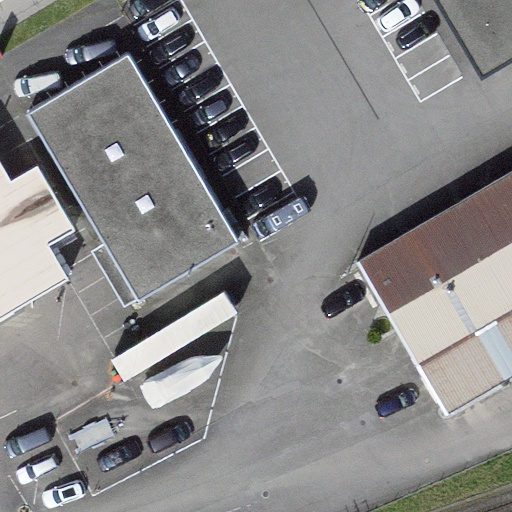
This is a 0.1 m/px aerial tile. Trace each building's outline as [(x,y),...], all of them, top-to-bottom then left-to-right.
[(511,54),(511,0),(436,0),(480,73),(511,54)] [(128,45),(24,106),(102,237),(90,244),(124,301),(137,294),(140,298),(243,238),(128,45)] [(0,316),(72,275),(49,237),(76,221),(38,155),(11,171),(0,153),(0,316)] [(511,162),(356,255),(448,408),(511,370),(511,162)] [(226,284),(110,354),(124,377),(240,307),(226,284)]
